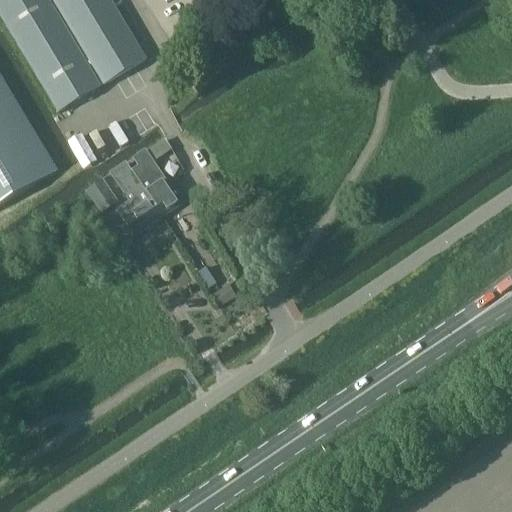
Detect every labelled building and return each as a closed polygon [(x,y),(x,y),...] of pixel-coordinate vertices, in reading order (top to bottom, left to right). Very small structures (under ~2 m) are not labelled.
[(45,0),(0,0),(0,17),(58,114),(99,89),(45,0)] [(51,0),(104,87),(110,83),(138,66),(145,62),(107,0),(51,0)] [(192,0),(199,10),(215,0),(192,0)] [(0,87),(0,210),(54,178),(0,87)] [(139,169),(132,173),(163,219),(182,206),(145,153),(133,161),(139,169)] [(110,176),(129,204),(117,212),(135,239),(163,219),(132,173),(126,166),(110,176)] [(103,181),(86,193),(102,216),(118,205),(103,181)] [(229,287),(212,298),(219,310),(236,299),(229,287)]
